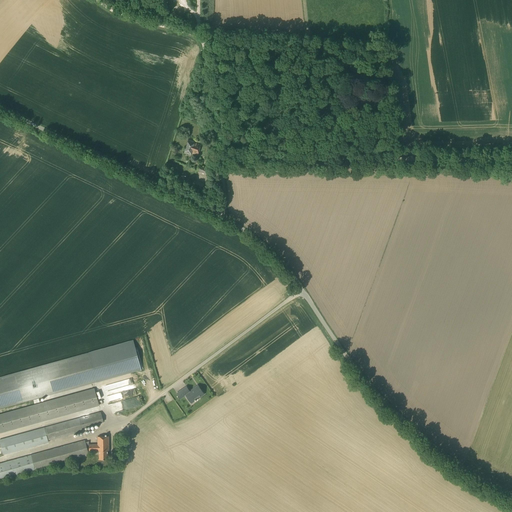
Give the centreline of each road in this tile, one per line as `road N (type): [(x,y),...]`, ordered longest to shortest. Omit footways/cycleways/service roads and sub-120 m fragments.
road 1 (unclassified): [(511,497),(402,419),(334,340),(283,261),(220,216)]
road 2 (track): [(511,162),(218,155)]
road 3 (unclassified): [(220,216),(0,108)]
road 4 (unclassified): [(220,216),(200,36)]
